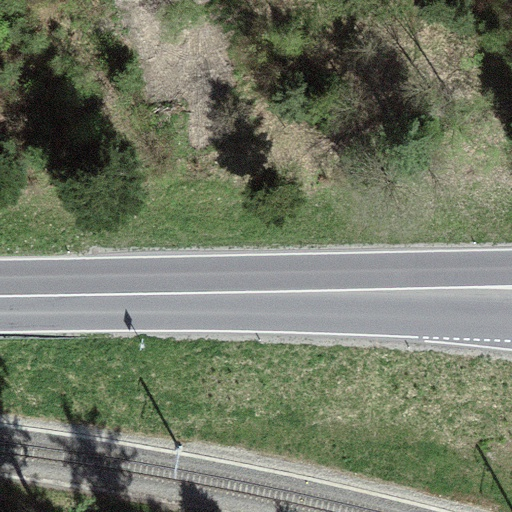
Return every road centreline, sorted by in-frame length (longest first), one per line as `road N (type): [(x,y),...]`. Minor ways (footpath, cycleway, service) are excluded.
road 1 (secondary): [(236,293),(511,317)]
road 2 (secondary): [(511,279),(236,293)]
road 3 (secondary): [(0,295),(236,293)]
